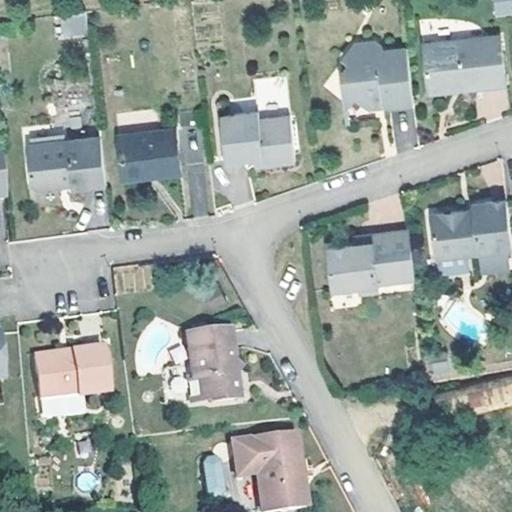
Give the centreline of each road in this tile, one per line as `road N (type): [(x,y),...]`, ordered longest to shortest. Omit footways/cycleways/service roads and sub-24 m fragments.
road 1 (residential): [(382,511),(223,238)]
road 2 (residential): [(223,238),(511,140)]
road 3 (residential): [(223,238),(79,251),(52,268)]
